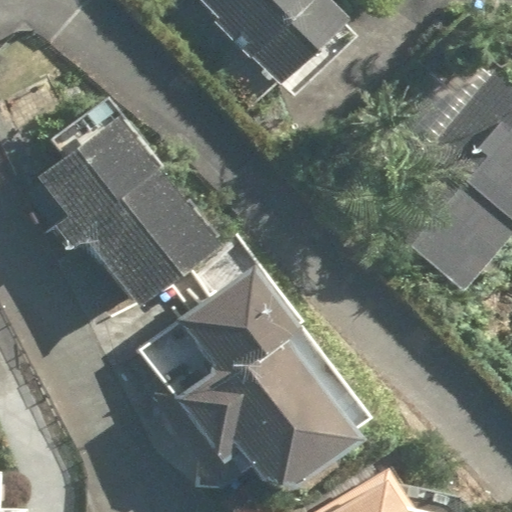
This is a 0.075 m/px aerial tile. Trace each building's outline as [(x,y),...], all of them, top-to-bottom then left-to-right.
[(324,0),(194,0),(270,85),(343,20),(324,0)] [(446,70),(376,161),(410,188),(377,231),(458,294),(511,223),(511,89),(496,77),(481,97),(446,70)] [(104,119),(15,187),(61,247),(75,236),(125,301),(199,244),(104,119)] [(275,506),(350,443),(267,345),(285,329),(235,271),(139,352),(171,389),(147,409),(208,480),(234,458),(275,506)] [(329,511),(249,511),(232,508),(231,511),(386,511),(370,485),(329,511)]
